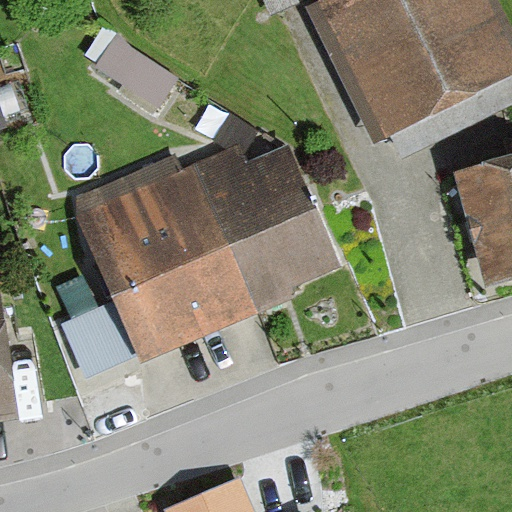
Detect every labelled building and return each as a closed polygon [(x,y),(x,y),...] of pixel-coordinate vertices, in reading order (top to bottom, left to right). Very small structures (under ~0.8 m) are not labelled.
[(318,0),(263,0),(273,21),(318,0)] [(511,71),(480,0),(362,0),(314,21),(374,156),(511,95),(511,71)] [(176,93),(114,53),(93,84),(155,125),(176,93)] [(511,157),(452,174),(484,288),(511,280),(511,157)] [(276,158),(101,245),(165,373),(340,286),(276,158)] [(3,288),(0,288),(0,425),(18,423),(3,288)] [(243,511),(236,493),(189,511),(243,511)]
